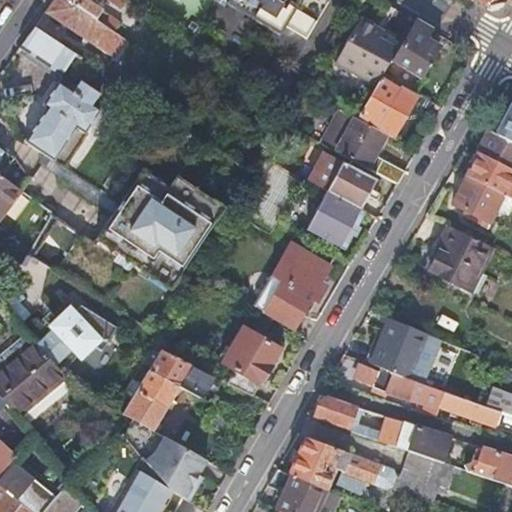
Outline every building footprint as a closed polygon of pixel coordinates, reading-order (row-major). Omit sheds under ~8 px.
[(53,0),(51,4),(45,13),(113,59),(125,40),(114,32),(65,0),(53,0)] [(65,0),(114,32),(120,24),(90,3),(91,0),(111,0),(127,11),(135,0),(65,0)] [(239,0),(305,40),(328,0),(171,0),(177,4),(179,0),(239,0)] [(331,59),(375,86),(384,71),(388,64),(410,27),(406,25),(396,41),(391,48),(376,39),(381,31),(356,16),(331,59)] [(429,30),(416,22),(392,61),(422,78),(440,48),(424,38),(429,30)] [(34,27),(19,48),(61,77),(76,55),(34,27)] [(391,48),(396,41),(381,31),(376,39),(391,48)] [(404,74),(388,64),(384,71),(400,80),(404,74)] [(375,86),(355,119),(376,129),(392,137),(419,91),(400,80),(384,71),(375,86)] [(58,83),(43,105),(48,108),(25,142),(65,169),(89,136),(85,134),(100,112),(92,106),(99,96),(80,82),(72,93),(58,83)] [(353,118),(339,111),(320,144),(327,148),(334,152),(365,169),(374,173),(379,176),(396,185),(399,181),(404,171),(382,159),(374,154),(385,134),(376,129),(355,119),(353,118)] [(511,143),(511,118),(507,116),(497,136),(511,143)] [(489,132),(477,154),(511,171),(511,143),(497,136),(489,132)] [(323,152),(306,181),(326,191),(350,203),(359,209),(365,198),(374,202),(379,194),(369,189),(374,180),(323,152)] [(460,159),(453,172),(465,178),(503,197),(511,201),(511,171),(477,154),(472,165),(460,159)] [(265,159),(255,176),(255,177),(273,186),(282,168),(265,159)] [(95,244),(127,265),(158,285),(215,199),(184,179),(177,189),(146,169),(98,240),(95,244)] [(0,216),(20,189),(0,175),(0,216)] [(503,197),(465,178),(449,209),(465,217),(462,223),(484,234),(503,197)] [(350,203),(326,191),(306,229),(343,249),(363,210),(359,209),(350,203)] [(30,254),(56,270),(73,280),(95,244),(98,240),(54,212),(30,254)] [(292,230),(278,222),(270,236),(268,240),(282,248),(292,230)] [(491,247),(450,227),(426,269),(462,288),(472,269),(477,272),(491,247)] [(291,242),(255,305),(293,328),(309,301),(313,303),(324,286),(319,283),(330,265),(291,242)] [(51,325),(55,329),(40,346),(65,368),(80,353),(83,356),(93,345),(104,348),(119,324),(82,302),(76,308),(71,304),(51,325)] [(382,368),(423,384),(439,346),(425,340),(428,334),(396,321),(377,366),(382,368)] [(225,382),(250,396),(261,377),(265,379),(277,358),(274,356),(281,343),(246,322),(226,356),(236,362),(225,382)] [(168,336),(160,331),(155,340),(163,345),(165,346),(171,337),(168,336)] [(0,368),(0,401),(2,405),(10,415),(17,422),(75,378),(65,368),(40,346),(38,343),(8,367),(5,365),(0,368)] [(165,346),(163,345),(152,364),(181,381),(201,393),(212,374),(165,346)] [(423,384),(382,368),(380,372),(350,360),(344,374),(389,394),(391,390),(422,403),(418,412),(436,419),(445,393),(423,384)] [(135,375),(131,381),(139,386),(167,403),(181,381),(152,364),(143,380),(135,375)] [(139,386),(124,410),(153,427),(167,403),(139,386)] [(511,396),(493,389),(492,393),(485,409),(496,414),(510,419),(511,419),(511,396)] [(452,396),(445,393),(436,419),(446,421),(449,413),(463,418),(462,422),(474,425),(475,422),(491,428),(491,427),(496,414),(485,409),(459,399),(452,396)] [(357,406),(331,398),(325,400),(321,402),(316,409),(315,415),(317,417),(349,429),(357,406)] [(240,423),(217,410),(215,409),(209,420),(234,435),(240,423)] [(375,437),(374,440),(384,444),(392,447),(401,421),(389,417),(387,425),(379,423),(382,415),(367,410),(358,431),(375,437)] [(510,419),(496,414),(491,427),(505,432),(510,419)] [(392,447),(403,450),(434,462),(441,464),(450,437),(434,432),(401,421),(392,447)] [(166,434),(148,465),(166,490),(174,495),(183,500),(206,459),(166,434)] [(441,464),(447,466),(456,439),(450,437),(441,464)] [(291,474),(320,488),(327,473),(337,477),(332,490),(354,499),(358,487),(371,492),(381,489),(418,498),(423,487),(438,492),(447,466),(441,464),(434,462),(403,450),(395,473),(394,476),(392,476),(383,477),(380,471),(304,439),(289,474),(291,474)] [(16,461),(1,481),(0,481),(0,492),(20,507),(52,465),(39,450),(32,440),(16,461)] [(16,461),(0,446),(0,479),(1,481),(16,461)] [(469,459),(461,465),(465,472),(503,485),(510,487),(511,481),(511,457),(481,447),(472,451),(469,459)] [(291,474),(276,511),(277,511),(310,511),(320,488),(291,474)] [(163,511),(174,495),(166,490),(139,475),(117,511),(163,511)] [(511,487),(511,488),(510,487),(503,485),(495,501),(499,503),(509,507),(511,499),(511,487)] [(0,492),(0,511),(26,511),(20,507),(0,492)] [(506,511),(509,507),(499,503),(495,511),(506,511)]
